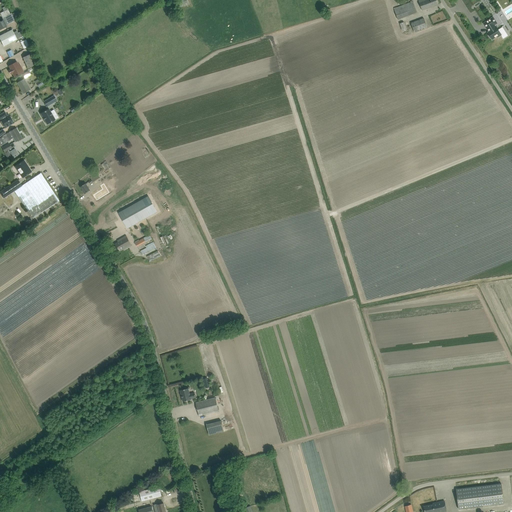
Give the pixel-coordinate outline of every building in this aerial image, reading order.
[(394,8),(398,20),(416,13),(412,2),(413,1),(412,0),(410,1),(411,2),(394,8)] [(418,0),(422,11),(438,4),(436,0),(418,0)] [(8,9),(0,13),(3,18),(6,16),(11,14),(8,9)] [(1,21),(0,21),(0,29),(4,28),(6,26),(5,25),(4,23),(13,19),(11,14),(12,14),(12,13),(11,14),(6,16),(6,17),(2,19),(3,20),(1,21)] [(493,16),(483,23),(487,29),(488,29),(489,31),(489,32),(487,33),(488,35),(488,36),(489,38),(491,38),(492,40),(497,37),(497,38),(502,35),(504,38),(508,36),(502,28),(499,30),(496,26),(495,26),(495,25),(497,23),(493,16)] [(424,18),(419,20),(411,23),(414,32),(427,27),(424,18)] [(3,34),(0,35),(0,39),(4,46),(8,44),(17,40),(15,35),(13,33),(12,30),(3,34)] [(17,31),(13,33),(15,35),(17,40),(19,38),(25,35),(24,32),(19,35),(17,31)] [(6,58),(17,53),(15,48),(4,53),(6,58)] [(23,57),(28,68),(36,64),(31,53),(23,57)] [(9,66),(10,70),(9,71),(11,74),(13,74),(14,77),(24,72),(20,65),(19,65),(17,62),(13,64),(9,66)] [(17,83),(23,94),(30,90),(24,79),(17,83)] [(45,84),(42,80),(36,84),(39,88),(45,84)] [(46,107),(47,107),(57,101),(54,96),(44,102),(46,107)] [(49,109),(40,114),(47,125),(51,122),(51,123),(55,121),(54,120),(55,120),(53,116),(56,114),(54,109),(50,112),(49,109)] [(4,128),(14,123),(11,119),(11,120),(10,118),(10,117),(9,115),(7,116),(5,112),(0,114),(0,120),(4,128)] [(3,136),(0,138),(0,145),(13,138),(15,142),(17,141),(22,138),(21,139),(18,133),(19,133),(16,128),(12,131),(6,134),(3,136)] [(11,156),(8,150),(11,148),(9,144),(2,148),(4,152),(7,158),(11,156)] [(20,163),(15,166),(22,178),(31,171),(29,167),(28,168),(26,165),(27,164),(24,160),(20,163)] [(102,176),(99,172),(90,178),(91,180),(88,182),(89,184),(102,176)] [(41,173),(36,176),(14,191),(33,218),(59,200),(41,173)] [(0,192),(0,193),(3,198),(21,185),(18,180),(0,192)] [(86,183),(85,184),(80,187),(85,194),(90,191),(86,183)] [(117,199),(125,217),(154,205),(147,186),(117,199)] [(139,241),(138,240),(134,242),(137,247),(152,238),(150,235),(139,241)] [(118,242),(114,244),(118,251),(122,249),(123,248),(124,250),(129,247),(128,246),(127,244),(130,242),(126,236),(124,237),(122,238),(118,241),(118,242)] [(146,246),(147,248),(141,251),(143,256),(157,249),(153,242),(146,246)] [(188,388),(180,390),(183,402),(191,400),(191,399),(196,398),(194,393),(190,394),(188,388)] [(215,397),(200,401),(195,403),(199,416),(219,411),(215,397)] [(221,421),(206,424),(209,435),(224,431),(221,421)] [(501,484),(456,489),(459,509),(504,504),(501,484)] [(159,487),(154,488),(140,491),(142,500),(161,496),(159,487)] [(443,511),(447,511),(444,501),(433,503),(433,504),(424,506),(424,511),(443,511)] [(158,504),(154,505),(154,506),(155,511),(165,511),(164,503),(159,504),(158,505),(158,504)]
